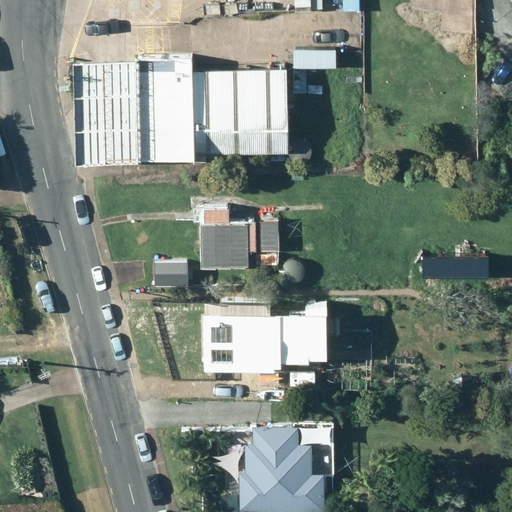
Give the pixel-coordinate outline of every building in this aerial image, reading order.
[(238,0),(239,10),(255,9),(255,0),(238,0)] [(442,6),(409,3),(408,20),(440,23),(442,6)] [(76,144),(138,143),(139,148),(195,147),(194,140),(288,137),(285,54),(193,57),(193,46),(136,47),(136,42),(74,44),(76,144)] [(201,253),(248,252),(248,240),(255,240),(255,212),(248,212),(248,209),(229,210),(229,195),(203,195),(204,209),(201,209),(201,253)] [(261,211),(261,239),(278,239),(279,211),(261,211)] [(278,245),(257,245),(257,256),(278,256),(278,245)] [(187,250),(153,251),(154,277),(188,276),(187,250)] [(272,308),(229,310),(230,329),(222,329),(222,344),(230,344),(231,360),(274,359),(272,308)] [(288,368),(269,369),(270,391),(289,391),(288,368)] [(238,462),(240,499),(325,496),(323,457),(311,458),(311,450),(306,445),(305,430),(297,430),(296,413),(253,415),(254,433),(245,434),(246,463),(238,462)]
